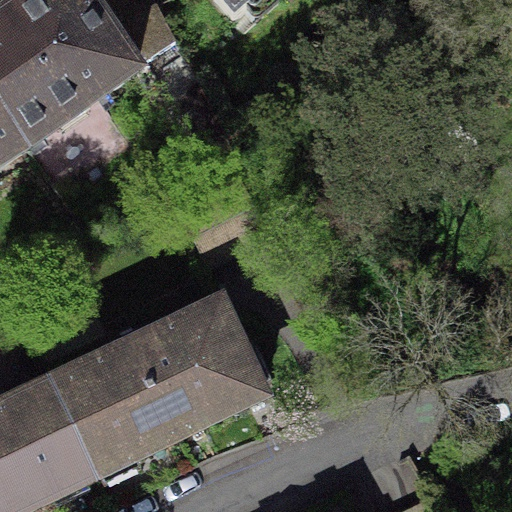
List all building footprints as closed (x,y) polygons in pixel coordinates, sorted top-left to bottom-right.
[(0,26),(0,112),(26,151),(57,194),(129,145),(99,101),(136,75),(133,71),(84,0),(39,0),(15,17),(0,26)] [(175,43),(152,0),(84,0),(133,71),(175,43)] [(213,0),(234,24),(261,0),(213,0)] [(0,169),(26,151),(0,112),(0,169)] [(181,214),(209,267),(237,252),(266,237),(238,184),(181,214)] [(50,390),(93,481),(263,400),(220,309),(135,349),(50,390)] [(0,511),(31,511),(94,483),(93,481),(50,390),(49,388),(0,411),(0,511)] [(408,511),(437,511),(431,502),(408,511)]
